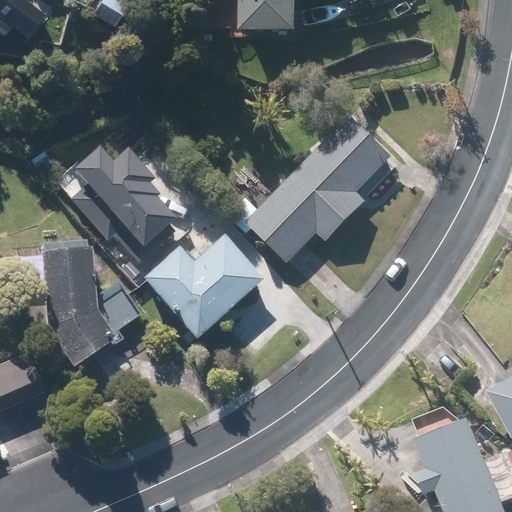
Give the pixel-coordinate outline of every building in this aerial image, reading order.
[(131,15),(110,0),(103,0),(93,15),(118,33),(131,15)] [(241,0),(241,36),(301,37),(302,0),(326,1),(326,0),(241,0)] [(292,266),(321,235),(331,245),(370,204),(360,195),(396,157),(354,117),(250,226),(292,266)] [(152,245),(179,224),(150,188),(155,184),(130,153),(113,167),(100,151),(74,172),(88,189),(73,201),(106,242),(116,234),(139,263),(156,250),(152,245)] [(181,252),(145,283),(196,341),(265,282),(227,238),(194,266),(181,252)] [(96,252),(44,254),(48,335),(75,367),(115,342),(111,335),(140,317),(119,282),(97,295),(96,252)] [(28,356),(0,367),(0,401),(40,385),(28,356)] [(511,382),(495,392),(511,423),(511,382)] [(420,441),(429,465),(422,468),(433,495),(440,492),(447,511),(508,511),(472,421),(460,425),(456,414),(427,426),(431,437),(420,441)]
